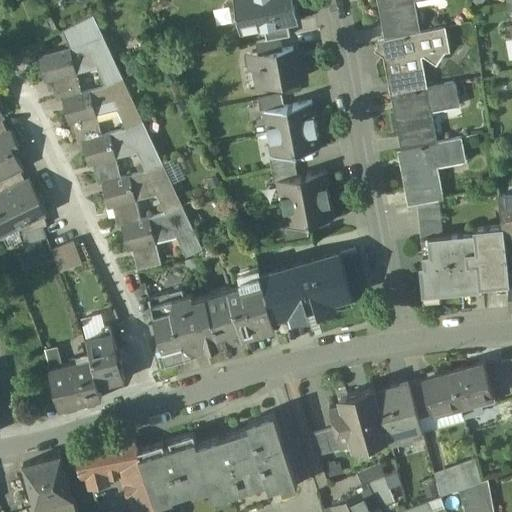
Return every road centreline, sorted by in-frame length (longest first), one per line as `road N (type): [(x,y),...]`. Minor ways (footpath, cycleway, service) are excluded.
road 1 (residential): [(160,410),(107,264),(6,60)]
road 2 (residential): [(399,338),(334,0)]
road 3 (residential): [(399,338),(285,366),(160,410)]
road 4 (residential): [(160,410),(0,451)]
